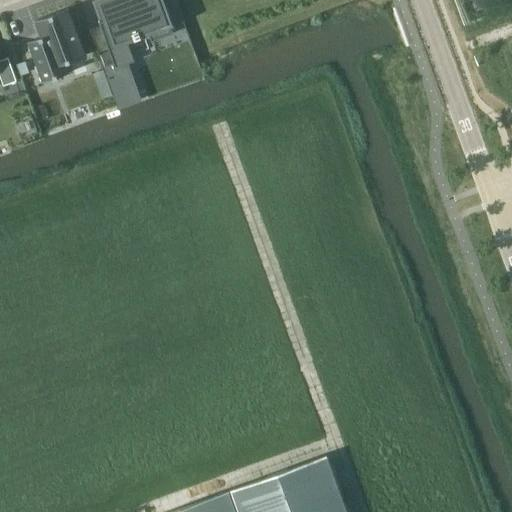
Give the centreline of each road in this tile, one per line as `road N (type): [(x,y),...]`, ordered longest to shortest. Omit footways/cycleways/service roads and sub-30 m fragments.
road 1 (track): [(358,511),(220,131)]
road 2 (residential): [(421,0),(491,193)]
